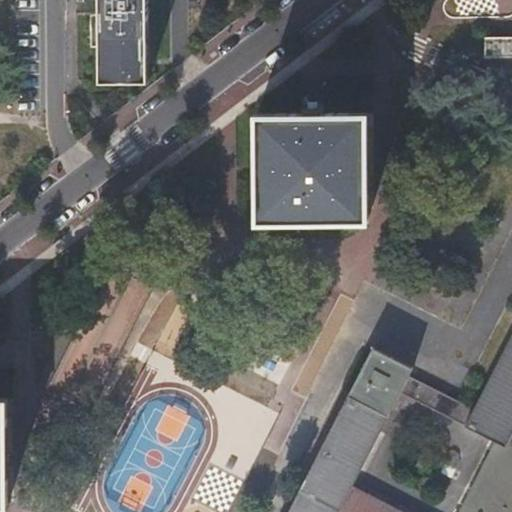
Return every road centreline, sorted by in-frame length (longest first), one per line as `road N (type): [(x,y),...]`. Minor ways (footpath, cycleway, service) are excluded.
road 1 (residential): [(316,3),(93,176)]
road 2 (residential): [(511,102),(316,3)]
road 3 (residential): [(93,176),(58,131),(54,0)]
